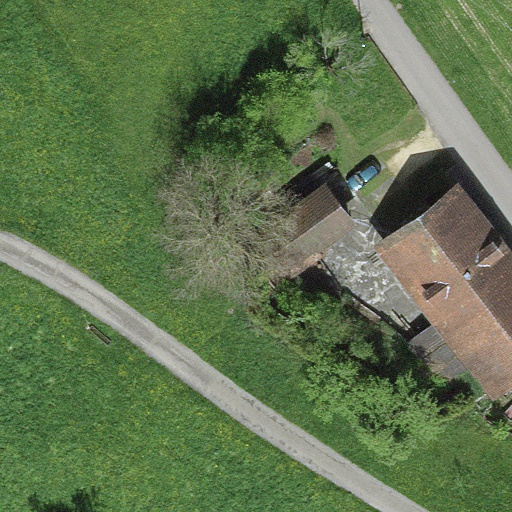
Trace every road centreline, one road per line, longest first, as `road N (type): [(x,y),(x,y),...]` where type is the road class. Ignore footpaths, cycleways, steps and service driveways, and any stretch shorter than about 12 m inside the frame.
road 1 (residential): [(0,247),(37,261),(410,511)]
road 2 (residential): [(367,0),(511,195)]
